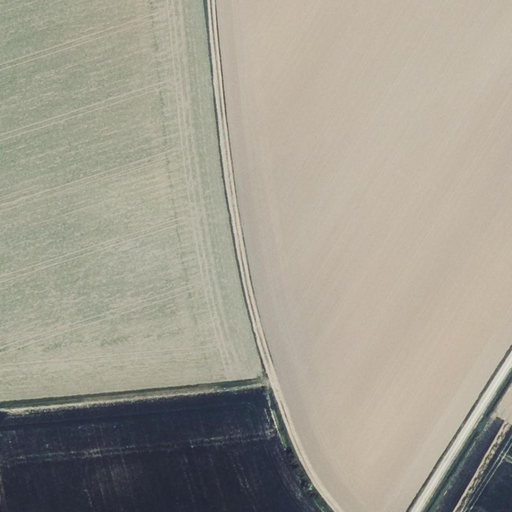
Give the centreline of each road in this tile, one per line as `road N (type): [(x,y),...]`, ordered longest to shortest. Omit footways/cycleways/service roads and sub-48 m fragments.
road 1 (track): [(210,0),(232,200),(254,313),(297,443),(340,511)]
road 2 (residential): [(416,511),(511,358)]
